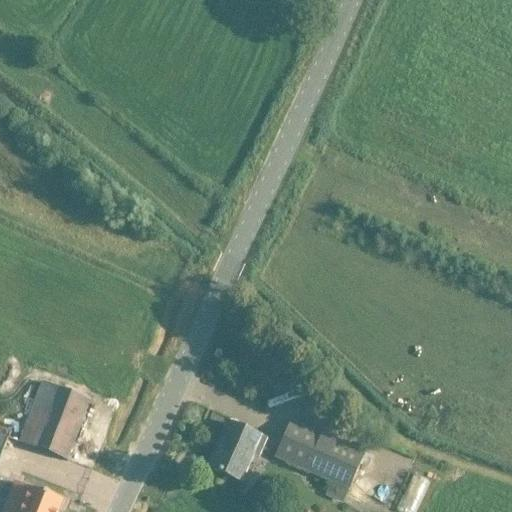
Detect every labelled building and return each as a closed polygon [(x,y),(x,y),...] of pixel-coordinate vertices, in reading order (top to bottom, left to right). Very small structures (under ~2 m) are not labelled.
[(278,364),(270,367),(274,377),(282,373),(278,364)] [(288,388),(286,377),(261,382),(264,394),(288,388)] [(19,443),(66,461),(90,401),(43,383),(19,443)] [(275,458),(331,483),(325,496),(343,504),(365,455),(292,422),(275,458)] [(211,470),(238,482),(253,448),(259,451),(264,440),(227,424),(220,440),(224,441),(211,470)] [(385,510),(390,511),(400,511),(413,479),(398,474),(385,510)] [(14,511),(59,511),(63,502),(17,484),(11,497),(15,499),(11,511),(14,511)]
